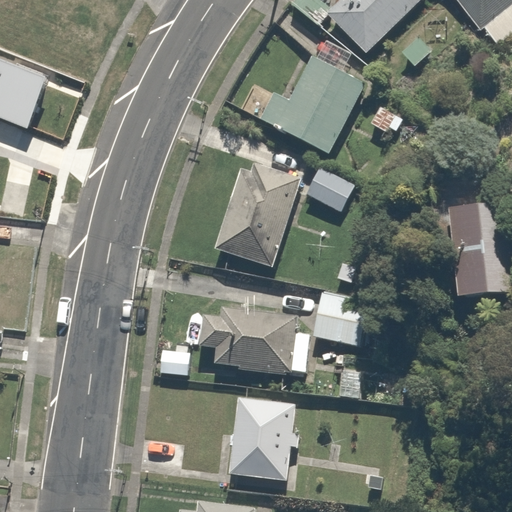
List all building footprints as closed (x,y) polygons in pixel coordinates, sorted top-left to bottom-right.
[(332,17),(338,12),(326,0),(296,0),(293,4),(318,30),(332,17)] [(367,55),(426,0),(350,0),(338,12),(332,17),(367,55)] [(511,0),(456,0),(491,49),(511,34),(511,0)] [(336,159),(371,86),(347,73),(358,54),(329,39),(294,104),(275,95),(266,113),(257,109),(247,130),(268,140),(273,130),(336,159)] [(0,59),(0,116),(26,127),(45,77),(0,59)] [(411,121),(386,108),(375,130),(401,143),(411,121)] [(309,185),(247,165),(218,254),(279,274),(309,185)] [(328,169),(312,196),(346,216),(362,189),(328,169)] [(511,211),(456,216),(464,304),(511,299),(511,211)] [(370,299),(324,296),(320,341),(367,345),(370,299)] [(300,319),(209,311),(205,351),(221,353),(219,375),(295,382),(296,376),(312,377),(315,338),(298,336),(300,319)] [(297,407),(243,402),(236,478),(290,483),(297,407)] [(254,511),(255,507),(198,501),(197,511),(179,509),(178,511),(254,511)]
